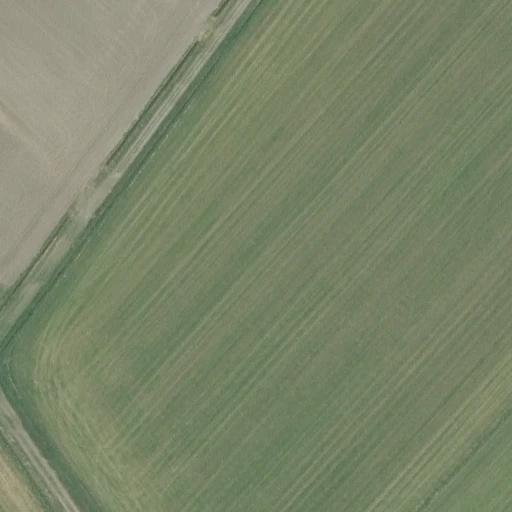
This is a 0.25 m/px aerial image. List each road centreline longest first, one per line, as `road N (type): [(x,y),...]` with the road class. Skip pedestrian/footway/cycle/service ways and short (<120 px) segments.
road 1 (track): [(0,357),(255,0)]
road 2 (track): [(71,511),(0,404)]
